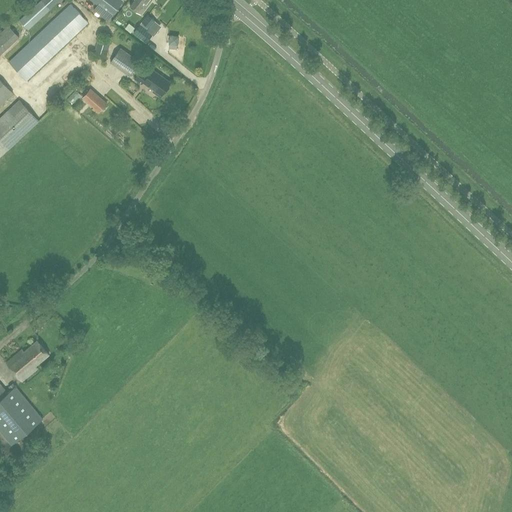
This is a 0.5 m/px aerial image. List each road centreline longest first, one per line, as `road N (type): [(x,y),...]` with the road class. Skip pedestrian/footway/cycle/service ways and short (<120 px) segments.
road 1 (primary): [(511,262),(240,12)]
road 2 (unclassified): [(119,225),(206,86),(240,12)]
